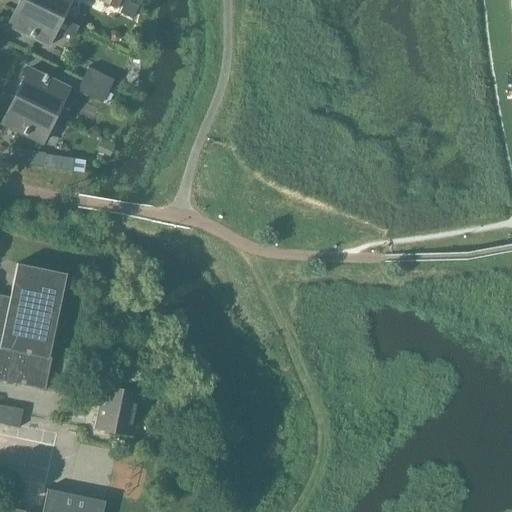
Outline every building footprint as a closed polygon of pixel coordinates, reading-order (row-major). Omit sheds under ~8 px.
[(61,18),(23,0),(19,0),(7,25),(47,45),(55,29),(72,37),(77,26),(61,18)] [(23,0),(61,18),(69,0),(23,0)] [(82,79),(107,92),(113,80),(88,68),(82,79)] [(27,69),(14,96),(55,116),(68,89),(46,78),(47,75),(44,74),(43,77),(27,69)] [(107,92),(82,79),(76,91),(102,103),(107,92)] [(55,116),(14,96),(1,123),(41,143),(55,116)] [(43,167),(70,172),(79,173),(81,160),(45,155),(43,167)] [(0,295),(0,380),(44,390),(50,358),(47,358),(65,274),(16,264),(9,298),(0,295)] [(140,393),(102,385),(97,408),(135,415),(140,393)] [(21,414),(22,410),(0,405),(0,424),(18,428),(21,414)] [(131,438),(135,415),(97,408),(92,430),(131,438)] [(100,511),(102,503),(104,504),(105,502),(69,494),(46,490),(45,491),(47,492),(42,511),(23,511),(0,506),(0,511),(100,511)]
